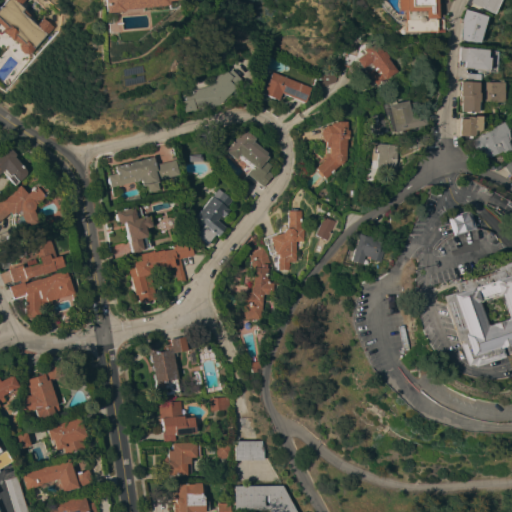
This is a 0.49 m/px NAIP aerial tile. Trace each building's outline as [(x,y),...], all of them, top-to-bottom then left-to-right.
[(29,52),(25,54),(20,54),(17,50),(16,46),(17,44),(12,39),(10,40),(0,30),(0,29),(1,28),(0,27),(0,4),(4,0),(23,0),(18,5),(22,9),(20,11),(21,12),(23,10),(28,15),(26,17),(34,25),(41,17),(51,27),(44,35),(31,48),(32,49),(29,52)] [(115,10),(116,11),(99,13),(97,0),(168,0),(161,1),(161,5),(115,10)] [(427,18),(426,18),(426,29),(434,29),(434,32),(395,32),(395,10),(389,10),(389,0),(427,0),(427,10),(427,18)] [(490,0),(487,8),(485,7),(483,9),(481,14),(457,2),(458,0),(490,0)] [(476,16),(467,42),(449,40),(450,17),(454,10),(476,16)] [(403,40),(404,35),(413,35),(411,43),(403,40)] [(379,52),(380,51),(385,57),(383,58),(392,70),(372,85),(371,83),(369,85),(361,75),(363,73),(352,59),(362,52),(359,49),(370,41),(379,52)] [(456,48),(456,47),(479,50),(478,51),(479,52),(479,56),(478,56),(478,57),(480,57),(479,71),(476,71),(477,69),(454,67),(455,61),(454,60),(454,62),(451,61),(451,60),(449,60),(449,56),(448,56),(448,51),(449,51),(450,47),(456,48)] [(342,52),(353,56),(347,67),(339,65),(342,52)] [(319,65),(337,71),(334,81),(332,82),(315,90),(311,88),(319,65)] [(208,86),(225,70),(228,72),(231,69),(241,80),(218,104),(187,112),(181,113),(178,101),(184,100),(182,92),(208,86)] [(280,93),(277,100),(259,93),(264,82),(266,83),(271,72),(310,87),(303,103),(280,93)] [(491,82),(491,80),(495,80),(495,82),(497,82),(496,102),(474,102),(475,81),(491,82)] [(467,82),(467,93),(469,93),(469,102),(466,102),(466,113),(449,112),(449,96),(448,96),(448,81),(467,82)] [(379,105),(399,101),(402,116),(415,113),(417,125),(385,132),(379,105)] [(377,131),(374,115),(364,117),(367,133),(377,131)] [(450,118),(457,119),(457,116),(464,117),(464,116),(472,116),(471,121),(472,121),(471,130),(468,134),(464,134),(464,136),(461,136),(461,138),(458,138),(458,136),(449,135),(450,118)] [(328,125),(328,123),(336,121),(345,121),(345,130),(347,130),(347,138),(345,138),(344,160),(325,179),(322,176),(320,178),(315,172),(316,171),(314,168),(315,166),(314,165),(325,155),(323,156),(323,141),(319,137),(319,130),(324,125),(328,125)] [(474,158),(471,150),(467,151),(463,141),(470,138),(469,136),(483,130),(482,127),(495,122),(497,125),(502,122),(505,130),(500,133),(500,135),(502,138),(501,139),(501,140),(500,141),(503,149),(502,150),(503,151),(496,154),(494,151),(480,157),(480,156),(476,157),(474,158)] [(254,138),(251,142),(266,153),(264,155),(267,157),(263,161),(270,166),(266,171),(270,175),(261,186),(245,174),(250,168),(235,157),(233,160),(223,151),(228,144),(227,144),(230,140),(231,141),(241,128),(254,138)] [(399,150),(396,138),(411,135),(414,146),(399,150)] [(390,145),(389,168),(386,167),(386,171),(370,170),(371,152),(368,152),(368,144),(372,144),(372,143),(390,145)] [(14,155),(12,156),(23,170),(24,172),(24,174),(23,176),(11,185),(0,171),(0,152),(7,146),(14,155)] [(483,166),(487,167),(497,161),(498,162),(500,161),(497,156),(506,150),(507,151),(511,150),(511,152),(511,175),(504,181),(499,179),(501,176),(495,166),(488,171),(484,169),(481,170),(480,166),(479,166),(478,161),(482,160),(483,166)] [(201,154),(202,161),(189,162),(188,155),(201,154)] [(153,156),(154,163),(157,162),(158,164),(174,160),(178,175),(156,180),(157,182),(156,182),(157,189),(147,192),(145,185),(141,186),(139,180),(109,187),(108,184),(107,183),(106,180),(107,179),(106,175),(115,173),(113,166),(153,156)] [(0,199),(18,185),(25,193),(34,186),(35,187),(40,183),(47,192),(43,195),(43,196),(33,205),(32,208),(31,210),(36,223),(25,228),(19,215),(17,216),(15,214),(14,215),(13,214),(11,216),(9,213),(0,219),(0,199)] [(231,199),(225,207),(228,210),(222,217),(220,215),(216,220),(223,227),(216,235),(214,233),(206,243),(195,234),(201,226),(192,219),(211,196),(212,196),(217,189),(231,199)] [(133,207),(133,209),(139,208),(141,216),(148,214),(151,227),(144,228),(149,248),(138,250),(138,252),(134,252),(130,253),(127,240),(126,239),(125,236),(126,234),(123,223),(117,224),(116,221),(114,220),(114,217),(115,215),(113,211),(133,207)] [(282,232),(281,231),(285,228),(286,227),(286,210),(300,210),(300,227),(303,227),(303,242),(295,241),(294,261),(288,261),(288,270),(276,270),(277,258),(276,253),(274,255),(267,237),(282,232)] [(443,236),(437,217),(458,210),(465,229),(443,236)] [(322,239),(313,235),(321,217),(322,217),(324,211),(329,213),(326,219),(331,221),(322,239)] [(353,235),(379,243),(373,262),(365,260),(363,266),(345,261),(353,235)] [(53,269),(53,270),(39,275),(39,274),(24,278),(25,280),(21,281),(18,282),(17,281),(11,283),(6,269),(20,265),(16,251),(31,246),(30,242),(47,236),(54,257),(58,255),(62,266),(53,269)] [(153,251),(153,252),(162,250),(163,251),(172,249),(171,247),(170,247),(170,246),(185,242),(185,246),(191,245),(193,255),(179,259),(184,280),(175,282),(172,266),(167,267),(167,270),(155,273),(155,271),(150,272),(155,299),(138,303),(136,295),(133,295),(125,261),(135,258),(137,257),(137,254),(153,251)] [(241,306),(239,306),(240,292),(248,292),(249,286),(250,286),(252,270),(251,269),(250,268),(249,266),(249,265),(249,263),(250,263),(250,262),(248,256),(262,246),(267,255),(270,263),(269,266),(266,266),(266,268),(267,268),(266,282),(273,283),(272,295),(263,294),(262,295),(260,311),(259,311),(258,319),(254,319),(254,320),(240,319),(241,306)] [(462,367),(461,364),(455,366),(447,344),(450,343),(450,341),(446,342),(431,296),(445,291),(442,283),(501,263),(507,282),(511,279),(511,350),(499,354),(496,344),(488,347),(492,357),(462,367)] [(7,287),(7,286),(18,282),(21,281),(22,283),(64,270),(66,275),(71,273),(75,286),(77,285),(81,297),(72,300),(70,294),(50,300),(50,301),(49,303),(48,304),(39,307),(39,317),(23,317),(23,305),(22,305),(22,301),(23,301),(24,295),(11,299),(7,287)] [(171,353),(176,380),(178,394),(169,395),(168,392),(156,395),(148,354),(166,350),(164,340),(183,336),(186,350),(171,353)] [(260,367),(254,369),(255,372),(250,373),(247,363),(258,360),(260,367)] [(57,410),(55,411),(56,413),(39,418),(38,417),(35,418),(33,410),(19,410),(19,395),(28,395),(25,385),(27,384),(25,379),(43,373),(41,368),(47,366),(47,365),(49,364),(50,365),(58,363),(62,376),(48,380),(57,410)] [(0,380),(11,375),(17,386),(1,396),(3,401),(0,403),(0,380)] [(228,397),(229,409),(209,411),(208,398),(228,397)] [(181,416),(182,415),(182,418),(193,417),(193,427),(194,433),(173,435),(173,441),(162,442),(160,419),(157,419),(156,403),(179,401),(181,416)] [(85,436),(84,437),(85,440),(81,441),(83,448),(64,454),(65,458),(58,460),(51,440),(49,440),(45,429),(57,425),(57,424),(64,421),(64,422),(79,418),(85,436)] [(11,436),(16,449),(27,445),(23,432),(11,436)] [(261,441),(261,447),(262,447),(262,460),(232,460),(232,441),(261,441)] [(195,443),(195,444),(198,444),(198,456),(194,456),(195,458),(189,458),(189,464),(188,464),(188,474),(185,474),(185,475),(177,475),(177,474),(174,474),(174,475),(165,475),(165,461),(166,461),(166,450),(171,450),(171,443),(195,443)] [(229,458),(215,458),(215,444),(229,444),(229,458)] [(5,452),(10,461),(0,466),(0,453),(4,451),(5,452)] [(67,459),(72,474),(87,469),(91,482),(61,492),(56,479),(40,483),(40,485),(24,490),(19,474),(67,459)] [(26,511),(12,511),(3,480),(1,470),(11,465),(14,473),(12,473),(13,477),(15,476),(26,511)] [(199,483),(199,485),(200,485),(200,495),(201,495),(202,497),(203,498),(203,502),(207,501),(207,511),(203,511),(171,511),(171,502),(173,502),(174,501),(174,499),(174,484),(192,484),(192,483),(199,483)] [(268,511),(267,510),(233,510),(233,486),(282,486),(295,511),(268,511)] [(81,494),(85,504),(91,502),(94,511),(43,511),(42,507),(81,494)] [(217,511),(217,503),(230,503),(230,511),(217,511)]
